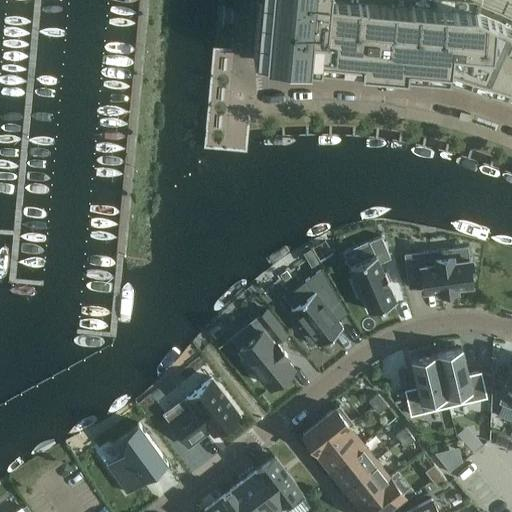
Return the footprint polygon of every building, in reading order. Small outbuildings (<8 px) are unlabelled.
[(258,0),(253,59),(299,63),(309,64),(310,56),(318,57),(317,65),(363,69),(380,71),(383,71),(395,72),(397,72),(404,73),(406,73),(407,71),(407,65),(447,69),(446,77),(449,77),(452,78),(452,77),(449,76),(450,69),(469,71),(466,82),(487,89),(506,95),(508,95),(511,86),(511,35),(511,36),(327,19),(328,0),(258,0)] [(373,255),(349,265),(356,281),(353,282),(359,297),(362,295),(369,311),(395,299),(387,279),(388,278),(387,277),(386,278),(383,272),(385,271),(384,270),(383,270),(379,263),(390,258),(380,236),(367,242),(373,255)] [(467,247),(405,254),(409,284),(422,282),(423,290),(471,284),(470,273),(473,272),(471,258),(468,258),(467,247)] [(310,249),(303,253),(308,261),(316,257),(310,249)] [(321,267),(285,296),(293,307),(291,309),(303,324),(298,328),(311,344),(316,341),(319,345),(343,327),(337,320),(328,308),(340,299),(321,267)] [(261,330),(239,347),(242,350),(245,355),(240,359),(250,371),(255,367),(269,385),(292,367),(284,356),(286,355),(276,341),(285,334),(266,309),(253,319),(262,330),(261,330)] [(462,347),(437,353),(449,405),(487,396),(481,372),(469,374),(462,347)] [(416,387),(405,389),(411,414),(449,405),(437,353),(409,359),(416,387)] [(502,404),(498,415),(511,419),(511,369),(499,403),(502,404)] [(186,397),(164,414),(189,445),(206,432),(204,430),(209,427),(213,433),(239,414),(211,378),(186,397)] [(378,393),(369,401),(373,407),(383,400),(378,393)] [(383,400),(373,407),(378,413),(388,406),(383,400)] [(339,405),(302,434),(317,452),(350,426),(354,423),(339,405)] [(122,456),(107,466),(126,493),(168,463),(140,424),(113,444),(122,456)] [(350,426),(317,452),(330,469),(363,443),(350,426)] [(405,427),(396,434),(400,440),(410,433),(405,427)] [(499,431),(495,442),(506,446),(510,435),(499,431)] [(410,433),(400,440),(405,446),(414,439),(410,433)] [(363,443),(330,469),(344,486),(376,459),(363,443)] [(274,456),(256,469),(281,503),(281,504),(287,511),(306,497),(274,456)] [(376,459),(344,486),(357,503),(390,476),(376,459)] [(434,464),(424,471),(430,479),(440,471),(434,464)] [(256,469),(239,482),(261,511),(269,511),(281,504),(281,503),(256,469)] [(440,471),(430,479),(436,486),(446,479),(440,471)] [(390,476),(357,503),(364,511),(382,511),(404,495),(390,476)] [(261,511),(239,482),(221,495),(234,511),(261,511)] [(234,511),(221,495),(203,509),(204,511),(234,511)] [(438,511),(431,497),(402,511),(438,511)]
